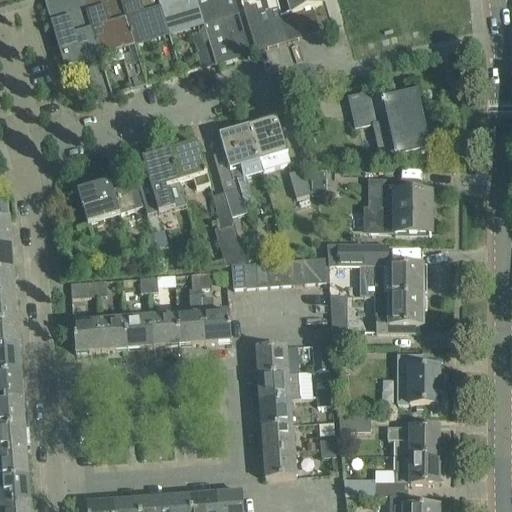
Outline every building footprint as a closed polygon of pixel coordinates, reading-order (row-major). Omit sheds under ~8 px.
[(64,69),(98,58),(99,58),(81,0),(72,0),(45,8),(64,69)] [(133,48),(119,0),(81,0),(99,58),(133,48)] [(168,37),(156,0),(119,0),(133,48),(168,37)] [(203,27),(194,0),(156,0),(168,37),(203,27)] [(238,16),(233,0),(194,0),(203,27),(238,16)] [(281,20),(291,17),(301,14),(312,11),(322,8),(319,0),(274,0),(281,19),(281,20)] [(248,29),(259,26),(260,25),(255,8),(243,11),(248,29)] [(308,38),(319,35),(312,11),(301,14),(308,38)] [(298,41),(308,38),(301,14),(291,17),(298,41)] [(287,44),(298,41),(291,17),(281,20),(281,19),(280,19),(287,44)] [(277,48),(287,44),(280,19),(269,23),(277,48)] [(269,23),(260,25),(259,26),(266,51),(277,48),(269,23)] [(266,51),(259,26),(248,29),(256,54),(266,51)] [(194,49),(195,49),(203,47),(200,35),(190,38),(194,49)] [(159,60),(160,60),(169,57),(165,45),(156,48),(159,60)] [(125,70),(126,70),(134,67),(131,56),(121,58),(125,70)] [(90,81),(91,80),(99,78),(96,66),(86,69),(90,81)] [(381,93),(347,100),(354,132),(373,128),(381,162),(390,160),(391,163),(399,161),(430,154),(417,95),(383,103),(381,93)] [(248,130),(261,175),(290,166),(277,122),(248,130)] [(245,180),(261,175),(248,130),(219,139),(230,177),(219,180),(224,196),(231,221),(247,217),(243,206),(246,205),(249,202),(251,200),(245,180)] [(169,154),(179,187),(193,183),(196,193),(210,188),(197,146),(169,154)] [(166,191),(179,187),(169,154),(142,162),(155,205),(169,201),(166,191)] [(296,202),(312,198),(304,173),(289,177),(296,202)] [(311,175),(311,188),(326,188),(326,175),(311,175)] [(411,184),(368,184),(368,212),(368,214),(368,237),(394,237),(394,239),(431,239),(430,197),(421,197),(411,197),(411,184)] [(138,190),(129,193),(128,188),(112,193),(110,185),(77,194),(87,228),(144,210),(138,190)] [(224,196),(212,200),(220,231),(214,233),(225,270),(231,270),(243,269),(246,269),(238,243),(231,221),(224,196)] [(0,248),(11,248),(9,222),(8,222),(7,206),(0,206),(0,248)] [(152,238),(141,242),(146,260),(158,256),(153,238),(152,238)] [(0,248),(0,274),(13,274),(11,248),(0,248)] [(388,301),(423,301),(422,270),(410,270),(410,268),(400,268),(400,270),(388,270),(388,249),(328,250),(328,270),(374,270),(374,301),(388,301)] [(327,262),(315,263),(317,287),(329,286),(327,262)] [(315,263),(303,264),(305,288),(317,287),(315,263)] [(303,264),(291,265),(293,289),(305,288),(303,264)] [(288,265),(279,266),(281,290),(293,289),(291,265),(288,265)] [(279,266),(267,267),(269,291),(281,290),(279,266)] [(267,267),(255,268),(257,292),(269,291),(267,267)] [(246,269),(243,269),(245,293),(257,292),(255,268),(246,269)] [(243,269),(231,270),(233,294),(245,293),(243,269)] [(13,274),(0,274),(0,300),(15,300),(13,274)] [(208,277),(200,278),(201,293),(209,292),(208,277)] [(190,318),(177,319),(179,349),(205,347),(201,303),(201,293),(200,278),(191,278),(192,293),(188,293),(190,318)] [(157,281),(148,282),(149,296),(158,296),(157,281)] [(148,282),(139,282),(141,297),(149,296),(148,282)] [(105,285),(97,286),(98,300),(106,300),(105,285)] [(97,286),(70,287),(71,302),(98,300),(97,286)] [(0,300),(0,326),(17,325),(15,300),(0,300)] [(374,301),(374,321),(376,321),(376,338),(408,338),(408,331),(415,331),(423,331),(423,301),(388,301),(374,301)] [(213,302),(201,303),(205,347),(231,346),(229,315),(214,316),(213,302)] [(177,319),(151,321),(153,351),(179,349),(177,319)] [(151,321),(125,323),(128,353),(153,351),(151,321)] [(125,323),(99,325),(102,355),(128,353),(125,323)] [(17,325),(0,326),(0,352),(19,351),(17,325)] [(99,325),(73,327),(75,357),(102,355),(99,325)] [(348,339),(333,339),(333,349),(334,353),(349,353),(366,353),(366,339),(349,339),(348,339)] [(327,349),(312,350),(314,376),(329,375),(327,349)] [(0,378),(21,377),(19,351),(0,352),(0,378)] [(286,352),(256,354),(258,380),(299,377),(298,364),(287,365),(286,352)] [(397,359),(397,409),(416,409),(423,409),(438,409),(438,372),(423,372),(423,359),(397,359)] [(0,404),(23,403),(21,377),(0,378),(0,404)] [(299,377),(258,380),(259,406),(290,404),(300,403),(298,377),(299,377)] [(331,392),(316,393),(316,402),(331,401),(331,392)] [(331,401),(316,402),(317,411),(332,410),(331,401)] [(23,403),(0,404),(0,430),(25,429),(23,403)] [(290,404),(259,406),(261,432),(292,430),(290,404)] [(339,419),(340,435),(370,436),(370,420),(339,419)] [(25,429),(0,430),(0,456),(27,454),(25,429)] [(292,430),(261,432),(263,458),(294,455),(292,430)] [(410,433),(387,433),(387,445),(394,446),(394,461),(438,461),(438,433),(410,433)] [(334,444),(320,445),(320,453),(335,452),(334,444)] [(335,452),(320,453),(321,462),(336,461),(335,452)] [(0,456),(0,482),(29,480),(27,454),(0,456)] [(294,455),(263,458),(265,484),(296,482),(294,455)] [(394,485),(351,485),(343,485),(345,501),(404,501),(407,501),(407,489),(438,489),(438,461),(394,461),(394,485)] [(29,480),(0,482),(0,508),(30,506),(29,480)] [(243,511),(242,496),(216,498),(217,511),(243,511)] [(217,511),(216,498),(190,500),(191,511),(217,511)] [(191,511),(190,500),(165,502),(165,511),(191,511)] [(438,511),(416,511),(416,501),(407,501),(404,501),(389,501),(389,511),(438,511)] [(165,511),(165,502),(139,504),(139,511),(165,511)]
